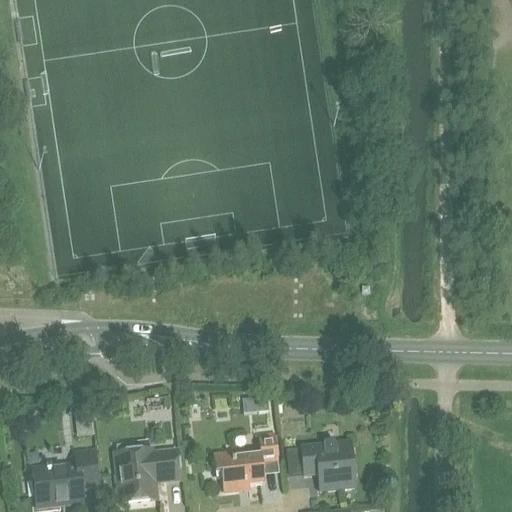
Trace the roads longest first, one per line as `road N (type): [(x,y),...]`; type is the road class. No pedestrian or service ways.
road 1 (secondary): [(511,354),(99,340),(0,353)]
road 2 (track): [(443,0),(444,385)]
road 3 (track): [(444,385),(442,511)]
